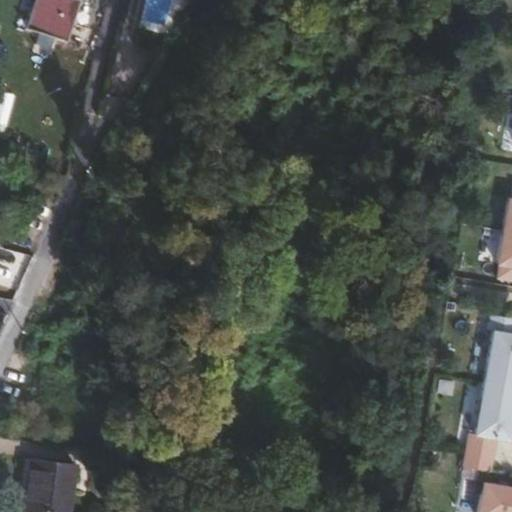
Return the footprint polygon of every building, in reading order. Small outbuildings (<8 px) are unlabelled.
[(33,0),(27,25),(66,34),(74,0),(33,0)] [(508,199),(502,231),(511,233),(511,196),(511,199),(508,199)] [(511,233),(502,231),(496,264),(499,265),(496,280),(511,282),(511,233)] [(493,331),(483,382),(511,388),(511,319),(490,315),(487,330),(493,331)] [(464,449),(493,455),(496,439),(508,441),(511,420),(511,388),(483,382),(473,434),(467,433),(464,449)] [(493,455),(464,449),(461,467),(489,472),(493,455)] [(72,490),(76,461),(32,454),(28,483),(72,490)] [(511,511),(511,488),(481,482),(475,511),(511,511)] [(59,511),(69,511),(72,490),(28,483),(24,506),(59,511)]
